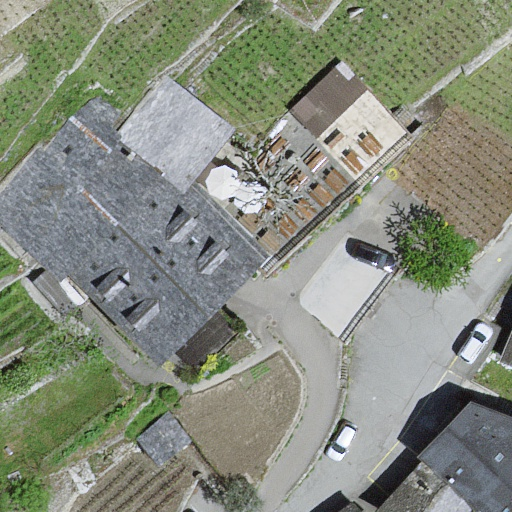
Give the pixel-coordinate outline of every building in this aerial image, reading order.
[(402,131),(342,67),(297,109),(357,173),(402,131)] [(0,201),(0,213),(162,363),(252,266),(84,111),(0,201)] [(424,454),(429,459),(475,505),(482,511),(511,511),(511,419),(474,403),(449,428),(424,454)] [(189,435),(164,413),(137,444),(162,466),(189,435)] [(468,511),(475,505),(429,459),(388,503),(384,508),(389,511),(468,511)] [(342,511),(362,511),(354,502),(342,511)]
